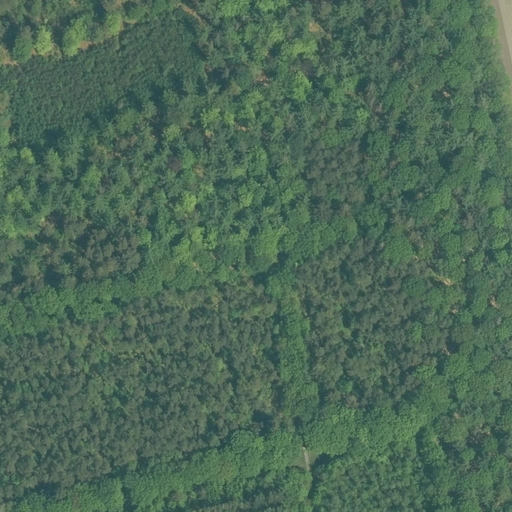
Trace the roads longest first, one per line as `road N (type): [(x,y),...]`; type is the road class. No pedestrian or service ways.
road 1 (track): [(511,405),(103,511)]
road 2 (track): [(268,247),(315,511)]
road 3 (track): [(459,0),(511,236)]
